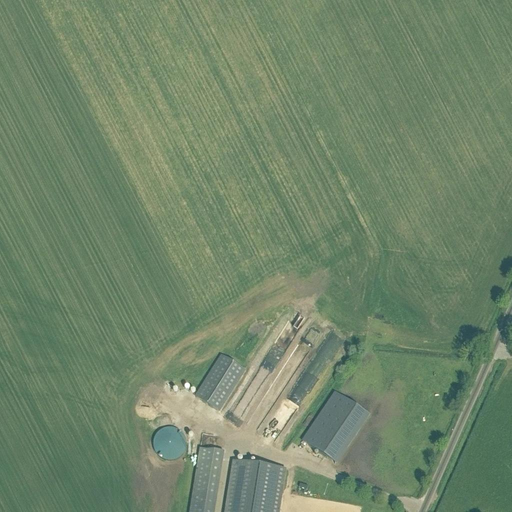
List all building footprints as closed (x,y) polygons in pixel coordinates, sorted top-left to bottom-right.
[(477,353),(470,350),(468,356),(475,358),(477,353)] [(221,356),(194,398),(219,413),(245,372),(221,356)] [(305,374),(302,385),(316,389),(319,379),(305,374)] [(166,399),(174,395),(171,389),(163,393),(166,399)] [(368,416),(335,394),(302,443),(335,465),(368,416)] [(154,446),(153,447),(154,449),(154,450),(154,452),(155,453),(155,455),(156,456),(157,457),(158,459),(159,460),(161,461),(162,461),(163,462),(165,463),(166,463),(168,463),(169,463),(171,463),(173,463),(174,463),(176,462),(177,461),(178,461),(180,460),(181,459),(182,457),(183,456),(184,455),(184,453),(185,452),(185,450),(185,449),(185,447),(185,446),(185,444),(185,443),(184,441),(184,440),(183,438),(182,437),(181,436),(180,435),(178,434),(177,433),(176,432),(174,432),(173,432),(171,431),(169,431),(168,431),(166,432),(165,432),(163,432),(162,433),(161,434),(159,435),(158,436),(157,437),(156,438),(155,440),(155,441),(154,443),(154,444),(154,446)] [(200,450),(190,511),(215,511),(224,453),(200,450)] [(279,511),(286,471),(234,463),(225,511),(279,511)]
